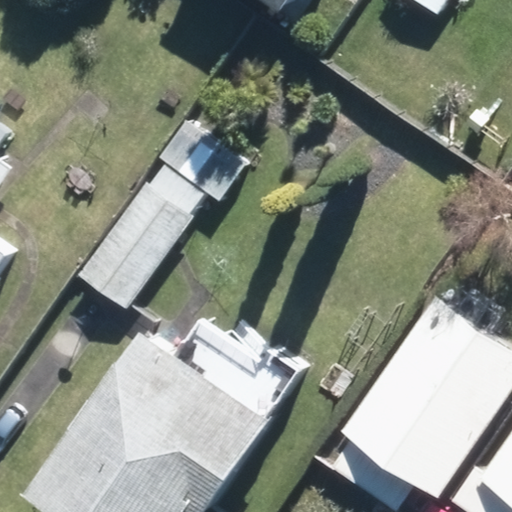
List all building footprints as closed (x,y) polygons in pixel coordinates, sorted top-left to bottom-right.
[(511,118),(511,109),(493,97),(477,121),(501,136),(511,118)] [(228,179),(253,144),(196,101),(169,136),(175,141),(159,163),(157,161),(88,253),(135,287),(202,195),(199,191),(215,170),(228,179)] [(0,188),(20,160),(0,145),(0,286),(12,269),(5,264),(21,241),(0,226),(0,188)] [(448,474),(511,382),(511,314),(447,270),(351,408),(362,415),(340,445),(404,490),(426,459),(448,474)] [(158,305),(48,467),(113,511),(184,511),(203,485),(218,495),(288,393),(158,305)] [(511,511),(511,422),(494,448),(484,442),(459,479),(506,511),(511,511)] [(392,511),(379,502),(372,511),(392,511)]
